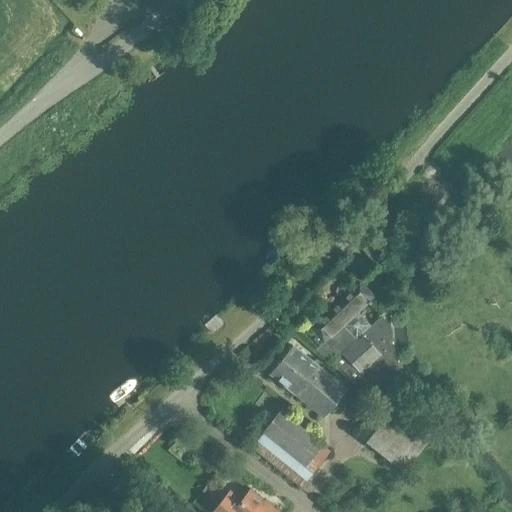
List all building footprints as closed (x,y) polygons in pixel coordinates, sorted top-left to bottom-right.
[(356,340),(343,326),(374,298),(360,283),(310,329),(324,344),(316,350),(327,362),(334,355),(336,358),(330,365),(352,384),(401,377),(391,340),(390,309),(356,340)] [(347,389),(292,346),(269,375),(324,418),(347,389)] [(381,403),(356,435),(403,474),(429,441),(381,403)] [(322,445),(280,412),(252,448),(301,488),(312,473),(304,467),(322,445)] [(275,511),(249,491),(240,503),(228,494),(214,511),(275,511)]
